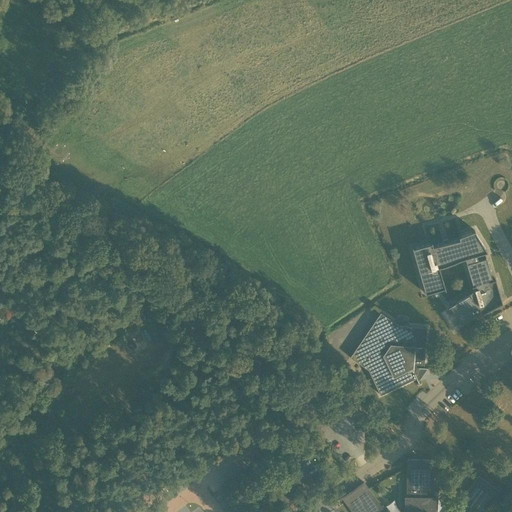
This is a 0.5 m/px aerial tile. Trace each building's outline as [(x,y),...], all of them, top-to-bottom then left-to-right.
[(502,301),(500,295),(495,278),(492,279),(486,256),(485,257),(478,259),(476,254),(487,251),(474,230),(458,234),(459,238),(433,245),(431,241),(431,242),(413,247),(412,247),(425,293),(426,293),(426,292),(444,287),(445,287),(438,265),(465,257),(473,285),(471,285),(473,289),(469,292),(469,293),(449,305),(450,305),(460,322),(459,322),(460,322),(480,310),(481,313),(497,304),(502,301)] [(429,368),(429,367),(424,366),(427,327),(399,325),(381,312),(350,357),(368,369),(380,394),(416,377),(418,382),(419,382),(418,379),(426,367),(429,368)] [(404,511),(407,511),(406,511),(432,511),(433,511),(435,511),(435,496),(433,496),(433,467),(407,467),(407,496),(404,496),(404,511)] [(447,511),(483,511),(495,497),(474,482),(456,505),(454,503),(447,511)] [(388,511),(387,511),(385,511),(384,511),(368,488),(347,504),(352,511),(388,511)]
